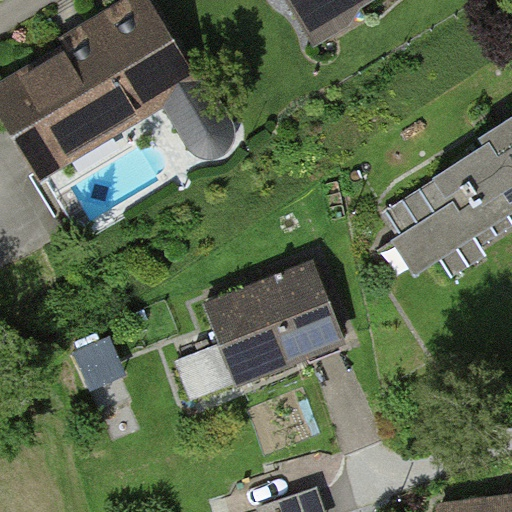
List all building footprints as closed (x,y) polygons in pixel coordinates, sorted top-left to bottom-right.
[(148,0),(0,86),(0,117),(35,177),(197,82),(148,0)] [(285,0),(306,38),(377,0),(285,0)] [(511,135),(370,217),(401,272),(511,208),(511,135)] [(202,319),(230,392),(339,349),(311,277),(202,319)] [(318,511),(313,493),(248,510),(248,511),(318,511)] [(511,511),(511,503),(441,511),(511,511)]
